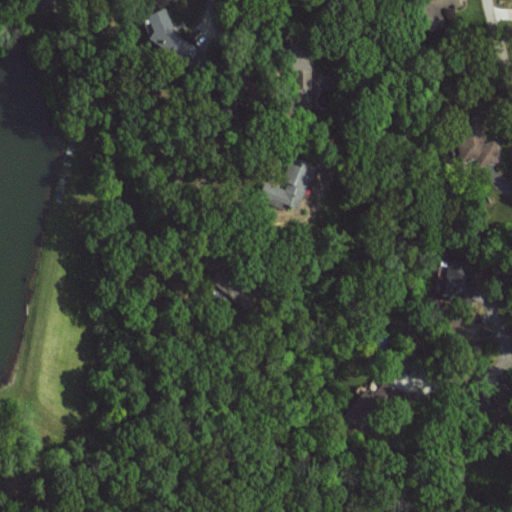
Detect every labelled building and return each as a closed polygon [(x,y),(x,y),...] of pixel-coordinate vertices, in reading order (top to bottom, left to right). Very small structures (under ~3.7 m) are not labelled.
[(145,15),(153,33),(152,33),(160,52),(181,43),(165,6),(145,15)] [(499,140),(482,140),(482,137),(457,137),(457,158),(479,158),(479,163),(499,163),(499,140)] [(274,200),(299,207),(313,162),(292,156),(283,188),(278,186),(274,200)] [(446,289),(466,288),(465,266),(445,267),(446,289)] [(396,392),(382,377),(352,405),(367,420),(396,392)]
